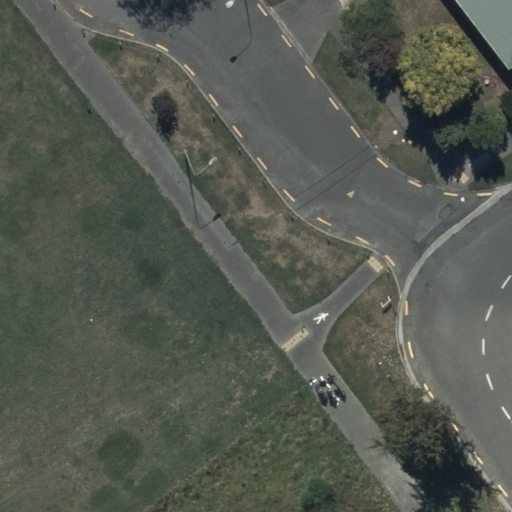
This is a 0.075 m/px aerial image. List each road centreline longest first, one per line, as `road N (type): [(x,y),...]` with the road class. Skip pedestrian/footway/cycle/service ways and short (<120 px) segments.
road 1 (residential): [(499,289),(356,193),(319,158),(219,25),(189,0)]
road 2 (residential): [(511,422),(491,386),(485,352),(499,289)]
